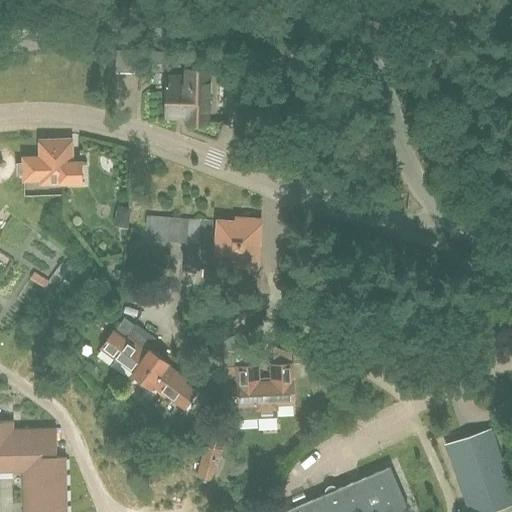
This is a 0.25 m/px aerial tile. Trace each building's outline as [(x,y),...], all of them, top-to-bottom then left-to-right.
[(140,50),(115,49),(114,73),(139,74),(140,50)] [(146,62),(161,62),(161,52),(146,52),(146,62)] [(208,122),(210,69),(185,68),(185,76),(168,76),(167,116),(185,117),(185,121),(208,122)] [(72,162),(71,139),(40,141),(41,156),(23,157),(24,163),(18,163),(18,173),(24,173),(24,179),(41,178),(41,182),(82,180),(81,161),(72,162)] [(210,266),(213,221),(153,217),(151,240),(184,242),(183,264),(210,266)] [(256,264),(259,219),(235,217),(235,221),(217,220),(215,262),(256,264)] [(82,289),(91,276),(70,262),(61,275),(82,289)] [(148,351),(131,338),(129,341),(112,329),(101,346),(135,370),(148,351)] [(169,360),(151,348),(148,351),(135,370),(132,374),(150,387),(153,383),(186,406),(198,390),(186,381),(188,378),(167,363),(169,360)] [(292,380),(291,363),(270,364),(271,381),(258,382),(257,364),(237,365),(238,383),(237,383),(237,394),(221,395),(222,419),(257,417),(257,409),(277,408),(277,404),(295,403),(294,380),(292,380)] [(0,511),(66,511),(65,456),(56,456),(56,427),(12,428),(12,420),(0,420),(0,511)] [(468,511),(488,511),(511,504),(511,492),(494,440),(466,449),(463,438),(446,444),(468,511)] [(399,511),(404,510),(386,467),(336,489),(333,486),(331,486),(329,487),(327,488),(326,491),(325,493),(280,511),(399,511)]
